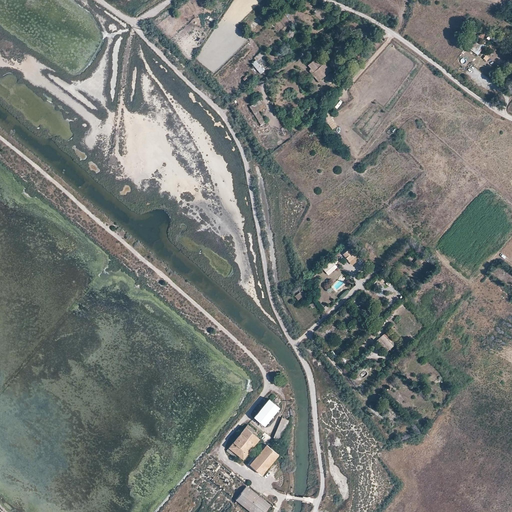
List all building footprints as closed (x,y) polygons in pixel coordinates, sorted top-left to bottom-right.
[(255,26),(261,21),(257,17),(252,22),(255,26)] [(292,36),(296,31),(291,28),(287,33),(292,36)] [(475,52),(481,44),(482,43),(474,38),(467,47),(475,52)] [(484,46),(481,44),(475,52),(478,54),(484,46)] [(254,57),(257,61),(264,56),(261,52),(254,57)] [(329,73),(322,65),(316,58),(308,64),(314,71),(315,70),(322,78),(329,73)] [(256,60),(252,63),(260,75),(265,72),(256,60)] [(325,62),(322,65),(329,73),(332,70),(325,62)] [(267,123),(266,123),(259,110),(265,106),(261,100),(250,107),(254,113),(262,126),(267,123)] [(338,126),(331,118),(332,117),(325,122),(332,130),(338,126)] [(349,260),(356,254),(353,251),(352,252),(349,248),(343,254),(349,260)] [(356,254),(349,260),(352,263),(358,257),(356,254)] [(337,262),(333,258),(323,267),(328,274),(335,268),(333,265),(337,262)] [(305,293),(302,290),(295,295),(298,299),(305,293)] [(386,333),(377,340),(388,352),(396,344),(386,333)] [(255,417),(266,425),(280,407),(270,399),(255,417)] [(275,437),(282,440),(290,420),(283,418),(275,437)] [(229,448),(238,455),(244,459),(260,439),(246,427),(229,448)] [(277,458),(280,455),(267,445),(251,465),(264,475),(264,474),(269,468),(277,458)] [(238,455),(229,448),(227,451),(236,458),(238,455)] [(266,511),(271,505),(208,454),(197,468),(218,485),(251,511),(266,511)] [(273,470),(269,468),(264,474),(268,476),(273,470)]
